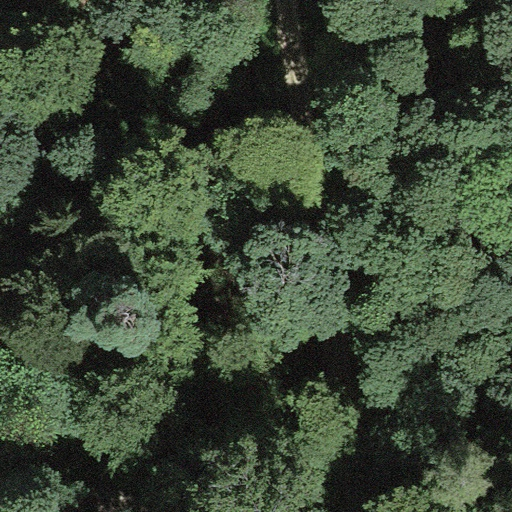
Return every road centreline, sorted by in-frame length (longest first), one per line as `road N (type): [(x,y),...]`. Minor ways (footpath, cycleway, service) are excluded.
road 1 (track): [(283,0),(354,511)]
road 2 (track): [(0,472),(135,511)]
